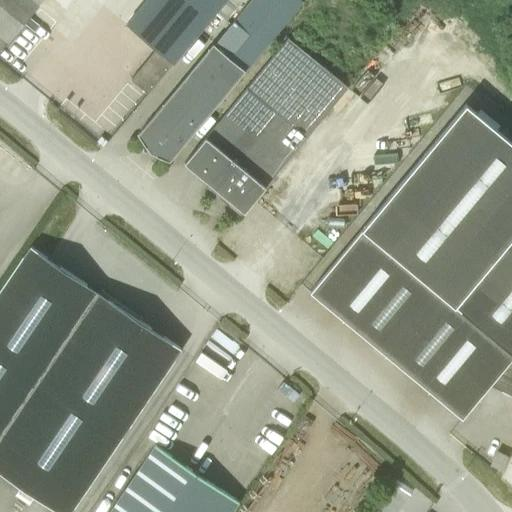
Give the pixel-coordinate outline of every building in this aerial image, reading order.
[(0,0),(0,51),(8,42),(10,40),(42,2),(43,0),(0,0)] [(146,0),(126,24),(155,49),(130,80),(147,94),(224,0),(146,0)] [(149,153),(168,161),(197,126),(303,0),(302,0),(251,0),(214,45),(213,44),(137,135),(149,153)] [(215,38),(231,19),(218,9),(203,27),(215,38)] [(287,37),(181,166),(241,216),(348,88),(287,37)] [(364,225),(308,292),(461,418),(489,384),(511,395),(511,142),(481,116),(477,120),(463,107),(365,225),(364,225)] [(103,147),(107,142),(107,141),(101,137),(97,142),(103,147)] [(0,289),(0,440),(99,294),(29,246),(0,289)] [(99,294),(0,440),(0,472),(58,511),(70,511),(181,349),(99,294)] [(155,446),(110,511),(230,511),(237,502),(155,446)] [(496,451),(490,465),(500,470),(507,456),(496,451)]
